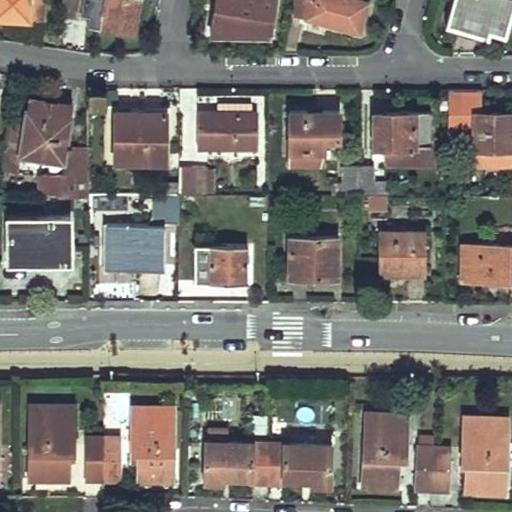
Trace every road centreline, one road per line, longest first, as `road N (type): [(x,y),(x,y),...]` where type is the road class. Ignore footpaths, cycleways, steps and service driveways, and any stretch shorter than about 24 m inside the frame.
road 1 (secondary): [(0,335),(111,325),(511,341)]
road 2 (residential): [(173,72),(407,72)]
road 3 (residential): [(0,52),(173,72)]
